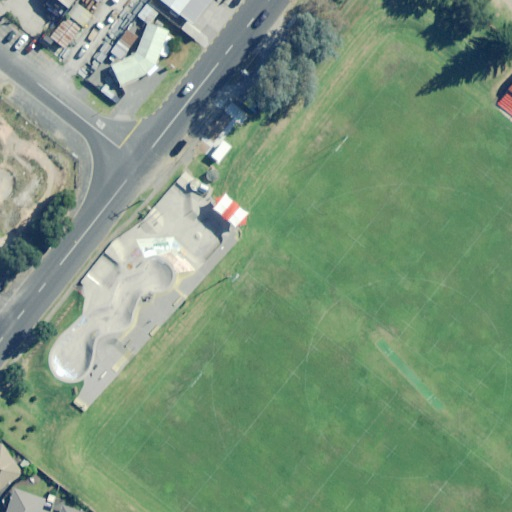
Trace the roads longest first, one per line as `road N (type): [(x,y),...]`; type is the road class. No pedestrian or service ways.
road 1 (tertiary): [(0,337),(137,162)]
road 2 (tertiary): [(137,162),(267,0)]
road 3 (unclassified): [(0,53),(137,162)]
